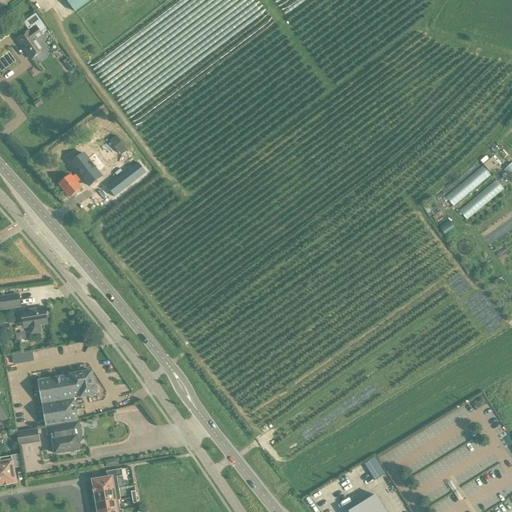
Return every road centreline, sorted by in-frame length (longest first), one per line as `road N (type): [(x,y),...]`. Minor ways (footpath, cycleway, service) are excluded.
road 1 (secondary): [(205,421),(0,166)]
road 2 (unclassified): [(0,197),(145,371),(187,434)]
